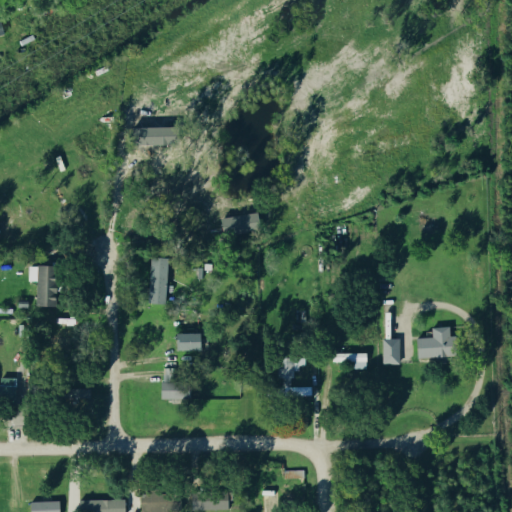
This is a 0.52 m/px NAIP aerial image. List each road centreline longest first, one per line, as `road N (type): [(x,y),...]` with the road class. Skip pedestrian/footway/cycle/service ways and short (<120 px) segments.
road 1 (residential): [(410,444),(0,447)]
road 2 (residential): [(114,446),(105,248)]
